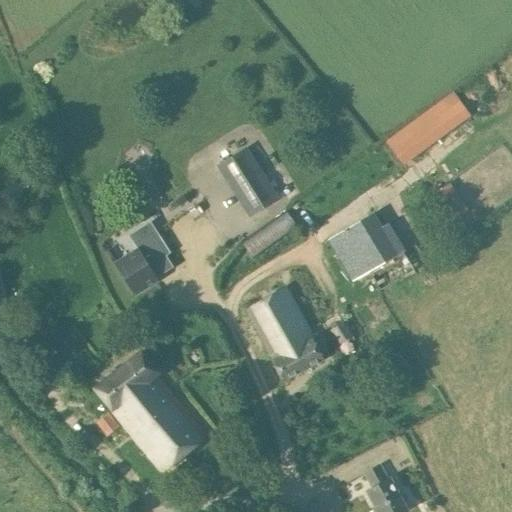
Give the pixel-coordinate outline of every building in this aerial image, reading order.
[(404,165),(472,116),(454,92),(387,141),(404,165)] [(246,149),(219,166),(250,217),(277,200),(246,149)] [(52,162),(36,171),(42,181),(57,172),(52,162)] [(464,213),(446,187),(438,192),(451,220),(464,213)] [(372,214),(328,240),(353,281),(369,272),(389,305),(423,285),(403,251),(395,238),(387,224),(381,227),(372,214)] [(138,250),(116,263),(135,294),(157,280),(155,277),(171,267),(151,237),(136,247),(137,249),(138,250)] [(283,380),(323,358),(311,337),(312,337),(287,289),(247,311),(276,364),(275,364),(283,380)] [(50,333),(40,340),(49,352),(59,345),(50,333)] [(165,470),(206,435),(157,376),(160,373),(142,351),(96,389),(113,410),(112,411),(133,436),(148,454),(150,452),(165,470)] [(108,436),(120,427),(109,413),(97,423),(108,436)] [(387,480),(379,466),(365,473),(373,488),(368,491),(376,505),(373,507),(375,511),(402,511),(407,510),(390,479),(387,480)]
